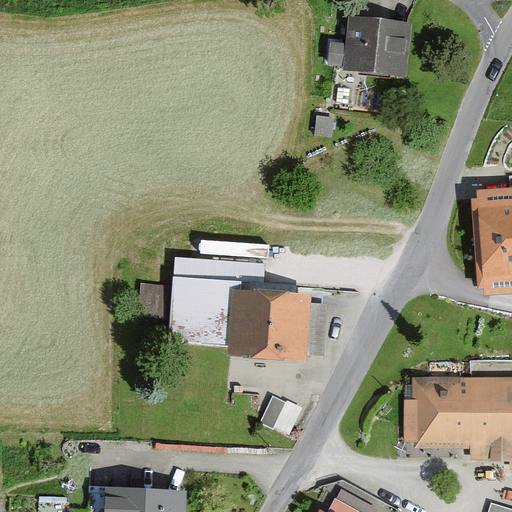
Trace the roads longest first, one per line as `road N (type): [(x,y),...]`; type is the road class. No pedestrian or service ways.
road 1 (unclassified): [(271,511),(458,153),(501,51)]
road 2 (track): [(298,466),(384,476),(440,511)]
